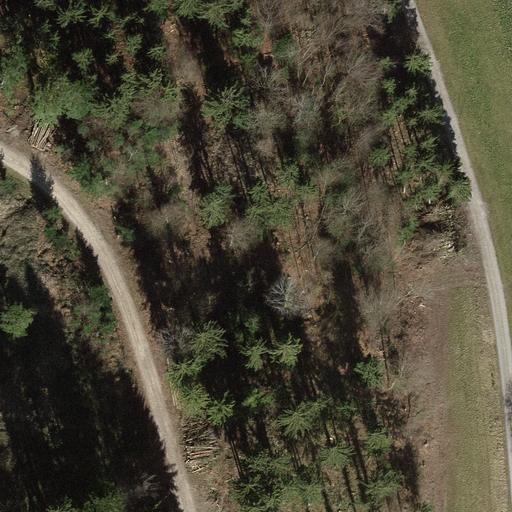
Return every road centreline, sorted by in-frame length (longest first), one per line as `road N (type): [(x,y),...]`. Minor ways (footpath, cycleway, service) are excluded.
road 1 (track): [(511,411),(483,232),(405,0)]
road 2 (track): [(185,511),(113,277),(68,205),(0,152)]
